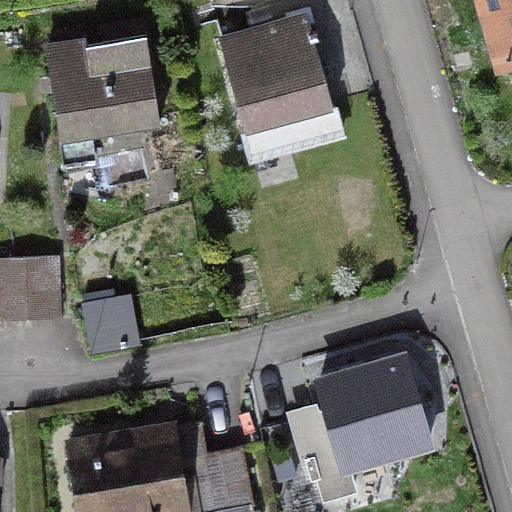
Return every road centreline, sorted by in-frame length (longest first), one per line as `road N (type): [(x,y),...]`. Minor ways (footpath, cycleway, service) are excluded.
road 1 (residential): [(456,226),(392,0)]
road 2 (residential): [(511,422),(456,226)]
